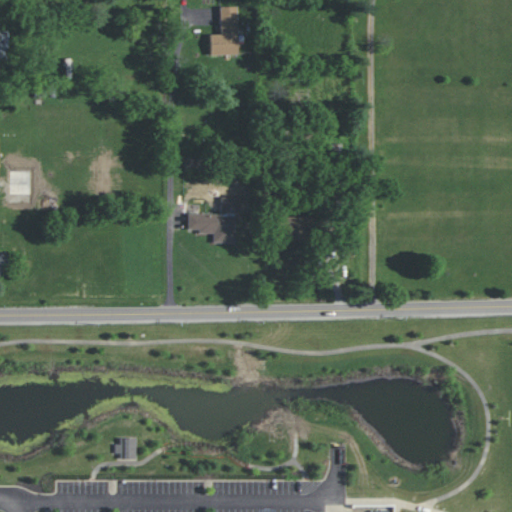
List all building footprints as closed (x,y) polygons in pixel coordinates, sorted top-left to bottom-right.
[(219,6),(220,34),(209,34),(210,55),(238,54),(236,5),(219,6)] [(32,170),(8,170),(8,202),(31,203),(32,170)] [(234,242),(235,214),(187,213),(187,229),(198,229),(198,233),(212,233),(212,242),(234,242)] [(308,238),(308,216),(276,217),(277,239),(308,238)] [(0,273),(11,264),(1,253),(0,254),(0,273)] [(136,458),(135,437),(117,438),(118,459),(136,458)]
